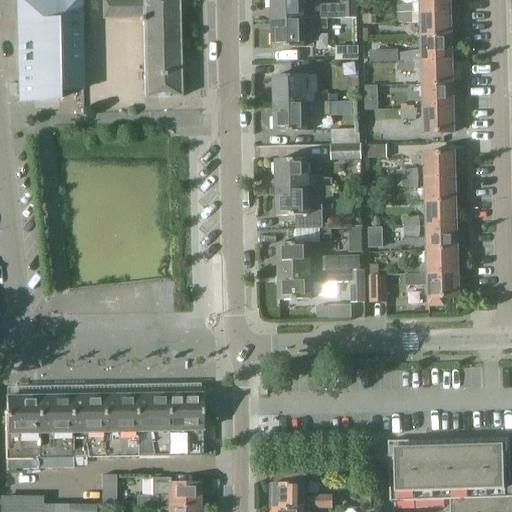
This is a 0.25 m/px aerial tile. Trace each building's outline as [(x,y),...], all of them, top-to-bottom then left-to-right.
[(84,87),(81,0),(17,0),(19,65),(23,65),(23,98),(43,98),(44,101),(60,101),(59,87),(84,87)] [(181,98),(179,0),(102,0),(103,20),(140,19),(141,24),(144,24),(145,99),(181,98)] [(303,0),(272,0),(274,21),(274,22),(328,20),(345,19),(351,19),(358,19),(357,19),(357,0),(341,0),(342,6),(340,6),(304,6),(303,0)] [(413,3),(398,6),(398,15),(399,15),(412,15),(414,15),(421,14),(451,14),(450,0),(420,0),(421,3),(413,3)] [(451,14),(421,14),(421,24),(422,39),(452,38),(451,14)] [(399,15),(398,15),(398,22),(399,23),(408,24),(414,25),(414,24),(414,15),(412,15),(399,15)] [(367,24),(376,24),(376,16),(367,16),(367,24)] [(328,20),(274,22),(274,50),(314,48),(314,30),(329,30),(329,28),(328,20)] [(414,52),(400,54),(400,63),(402,63),(416,63),(422,63),(452,62),(452,38),(422,39),(422,51),(414,52)] [(335,62),(359,61),(359,47),(335,47),(335,62)] [(371,63),(385,63),(384,53),(371,53),(371,63)] [(422,63),(423,86),(423,87),(453,86),(452,62),(422,63)] [(402,63),(400,63),(400,71),(415,73),(416,63),(402,63)] [(276,105),(306,104),(305,76),(275,77),(276,105)] [(453,86),(423,87),(424,110),(454,109),(453,86)] [(314,104),(331,104),(330,103),(331,95),(315,93),(314,104)] [(331,116),(331,104),(314,104),(306,104),(276,105),(276,133),(307,132),(306,115),(314,114),(314,117),(331,116)] [(401,118),(402,118),(416,120),(417,110),(417,109),(401,110),(401,118)] [(454,109),(424,110),(425,135),(455,134),(454,109)] [(332,145),(360,145),(360,130),(331,131),(332,145)] [(332,162),(362,161),(362,145),(360,145),(332,145),(332,162)] [(369,159),(387,159),(387,146),(368,146),(369,159)] [(455,154),(426,155),(426,157),(426,179),(456,178),(455,154)] [(307,161),(277,162),(278,189),(316,188),(317,178),(308,178),(307,161)] [(402,179),(419,179),(417,168),(402,171),(402,179)] [(317,178),(316,188),(332,188),(332,179),(317,178)] [(456,178),(426,179),(426,180),(427,203),(457,202),(456,179),(456,178)] [(418,190),(419,179),(402,179),(403,188),(418,190)] [(278,202),(274,202),(274,203),(274,213),(278,213),(279,217),(297,216),(298,229),(318,229),(322,228),(321,198),(333,196),(332,188),(316,188),(278,189),(278,202)] [(457,202),(427,203),(427,204),(428,228),(457,227),(457,204),(457,202)] [(404,228),(421,228),(419,217),(404,220),(404,228)] [(428,228),(429,252),(458,251),(457,229),(457,228),(457,227),(428,228)] [(329,238),(329,228),(322,228),(318,229),(318,239),(329,238)] [(420,238),(421,228),(404,228),(405,237),(420,238)] [(320,244),(279,245),(279,246),(280,274),(360,272),(360,258),(321,259),(320,259),(320,245),(320,244)] [(420,265),(405,268),(405,276),(407,276),(459,275),(458,252),(458,251),(429,252),(429,265),(420,265)] [(370,277),(379,277),(379,266),(370,266),(370,277)] [(360,272),(280,274),(281,302),(312,301),(312,284),(351,283),(352,283),(352,303),(352,304),(365,304),(364,272),(363,272),(361,272),(360,272)] [(407,276),(405,276),(405,287),(407,287),(429,286),(429,289),(430,307),(445,307),(445,303),(445,301),(445,300),(459,300),(459,276),(459,275),(407,276)] [(371,278),(371,302),(387,302),(386,278),(371,278)] [(351,306),(329,306),(330,319),(351,318),(351,307),(351,306)] [(170,457),(202,456),(201,395),(169,396),(170,457)] [(104,458),(137,458),(136,396),(103,397),(104,458)] [(137,458),(170,457),(169,396),(136,396),(137,458)] [(72,459),(104,458),(103,397),(71,398),(72,459)] [(6,470),(39,469),(38,398),(5,399),(6,470)] [(39,469),(72,468),(72,459),(71,398),(38,398),(39,469)] [(511,511),(511,497),(506,498),(505,481),(511,481),(510,439),(389,442),(391,502),(450,501),(450,511),(511,511)] [(285,486),(274,486),(274,508),(304,508),(333,508),(333,498),(333,496),(317,496),(317,499),(304,499),(304,486),(304,476),(285,476),(285,477),(285,486)] [(129,499),(128,509),(138,509),(169,509),(199,510),(199,485),(170,485),(153,485),(153,499),(138,499),(129,499)] [(102,491),(102,505),(116,505),(116,491),(102,491)] [(0,511),(40,511),(41,508),(41,501),(0,499),(0,511)]
